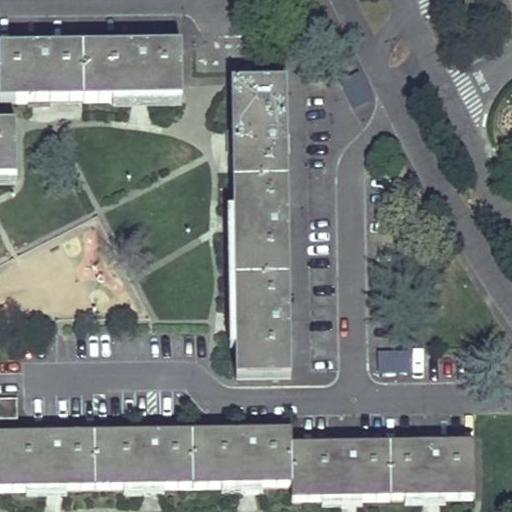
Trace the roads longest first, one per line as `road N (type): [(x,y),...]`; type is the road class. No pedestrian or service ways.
road 1 (residential): [(398,111),(350,155),(352,398)]
road 2 (residential): [(62,376),(182,372),(225,400),(352,398)]
road 3 (unclassified): [(398,111),(511,296)]
road 4 (residential): [(352,398),(511,395)]
road 5 (unclassified): [(511,221),(482,178),(452,102)]
